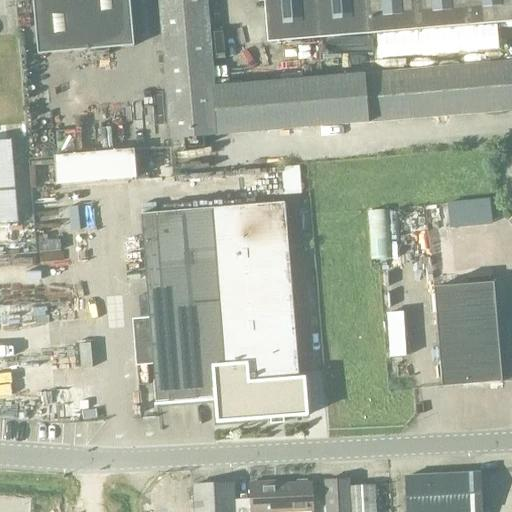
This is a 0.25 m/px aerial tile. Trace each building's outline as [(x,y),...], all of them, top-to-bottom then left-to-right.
[(133,48),(128,0),(32,0),(38,56),(133,48)] [(211,65),(205,0),(157,0),(165,91),(212,87),(211,65)] [(511,0),(263,0),(267,42),(511,23),(511,0)] [(511,63),(491,65),(495,113),(511,111),(511,63)] [(491,65),(461,68),(465,116),(495,113),(491,65)] [(80,84),(97,79),(93,66),(76,71),(80,84)] [(461,68),(431,70),(435,118),(465,116),(461,68)] [(431,70),(401,72),(405,121),(435,118),(431,70)] [(401,72),(363,75),(367,124),(405,121),(401,72)] [(363,75),(323,79),(328,127),(367,124),(363,75)] [(323,79),(293,81),(297,130),(328,127),(323,79)] [(264,83),(255,84),(259,133),(297,130),(293,81),(264,83)] [(230,86),(212,87),(217,136),(259,133),(255,84),(242,85),(230,86)] [(212,87),(165,91),(169,140),(170,140),(171,152),(185,151),(184,139),(186,139),(187,149),(205,148),(203,137),(217,136),(212,87)] [(161,142),(160,128),(140,131),(138,120),(127,121),(130,146),(161,142)] [(130,139),(47,141),(48,173),(131,170),(130,139)] [(0,142),(0,224),(17,223),(10,142),(0,142)] [(488,201),(446,205),(449,230),(491,225),(488,201)] [(147,296),(137,297),(139,318),(149,317),(156,405),(214,401),(216,421),(233,419),(306,413),(304,379),(299,380),(285,204),(141,215),(147,296)] [(33,208),(37,263),(59,261),(54,206),(33,208)] [(491,248),(431,251),(447,423),(505,420),(499,352),(496,327),(491,248)] [(388,291),(400,291),(400,262),(387,262),(388,291)] [(38,387),(38,403),(64,403),(64,387),(38,387)] [(46,416),(46,405),(36,405),(37,390),(13,389),(12,415),(46,416)] [(406,511),(479,511),(478,474),(405,478),(406,511)] [(325,511),(375,511),(374,486),(349,487),(348,481),(324,482),(325,511)] [(312,511),(311,484),(268,486),(267,483),(249,484),(250,500),(250,511),(312,511)] [(233,485),(193,487),(194,511),(250,511),(250,500),(234,501),(233,485)]
